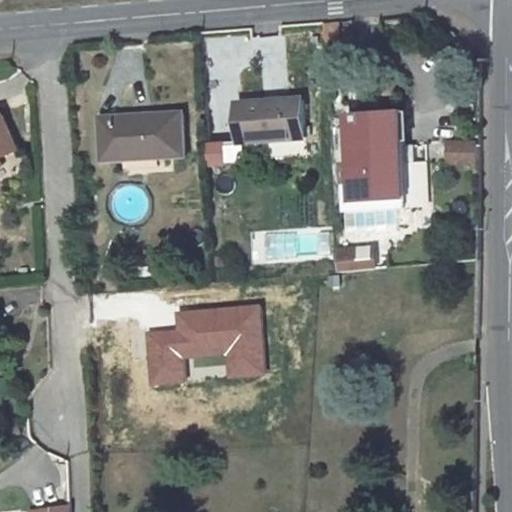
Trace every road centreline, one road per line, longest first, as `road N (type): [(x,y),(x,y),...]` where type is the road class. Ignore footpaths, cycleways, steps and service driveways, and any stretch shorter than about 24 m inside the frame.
road 1 (residential): [(78,511),(45,26)]
road 2 (residential): [(358,0),(45,26)]
